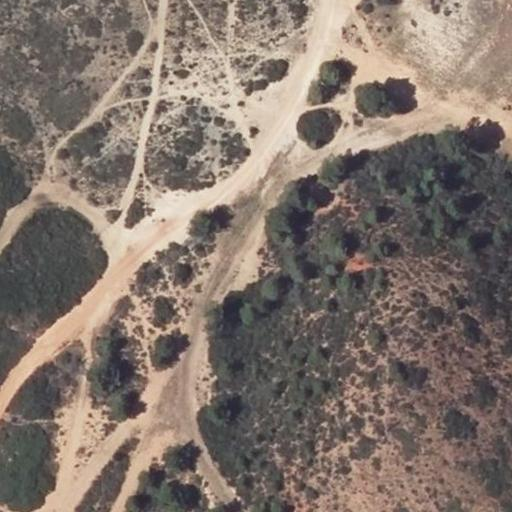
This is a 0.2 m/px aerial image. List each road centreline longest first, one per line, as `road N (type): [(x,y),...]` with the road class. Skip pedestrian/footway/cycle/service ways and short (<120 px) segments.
road 1 (track): [(325,0),(266,173),(106,511)]
road 2 (track): [(266,173),(444,117),(511,135)]
